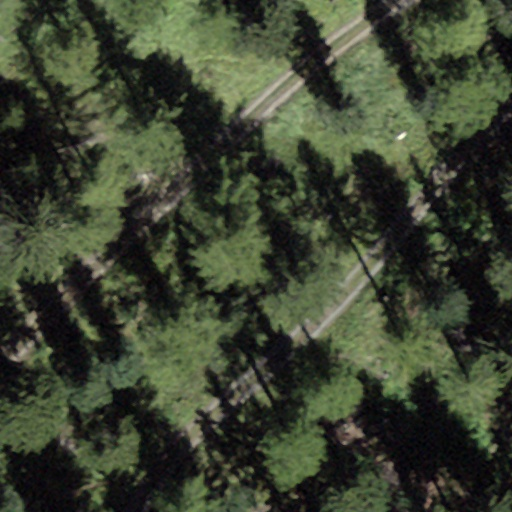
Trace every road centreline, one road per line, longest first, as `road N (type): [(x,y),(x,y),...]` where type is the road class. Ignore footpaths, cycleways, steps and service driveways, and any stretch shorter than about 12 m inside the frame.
road 1 (track): [(141,511),(195,433),(393,241),(511,97)]
road 2 (track): [(0,367),(295,75),(407,0)]
